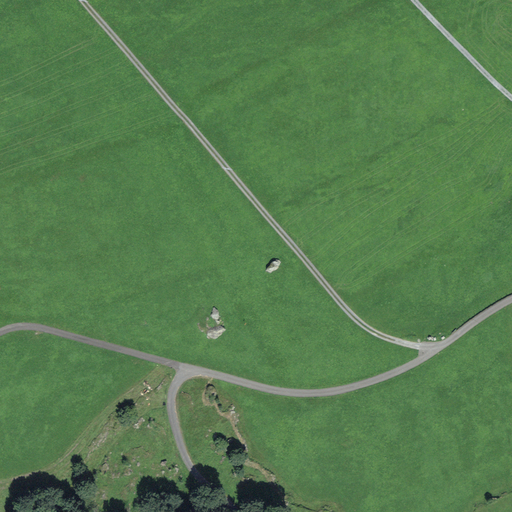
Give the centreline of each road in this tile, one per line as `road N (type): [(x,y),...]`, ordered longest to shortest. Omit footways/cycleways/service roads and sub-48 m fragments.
road 1 (track): [(0,331),(36,328),(278,390),(328,392),(400,370),(511,298)]
road 2 (track): [(437,347),(374,333),(344,309),(81,0)]
road 3 (track): [(189,368),(174,385),(175,427),(193,473),(231,511)]
road 4 (track): [(511,98),(413,0)]
